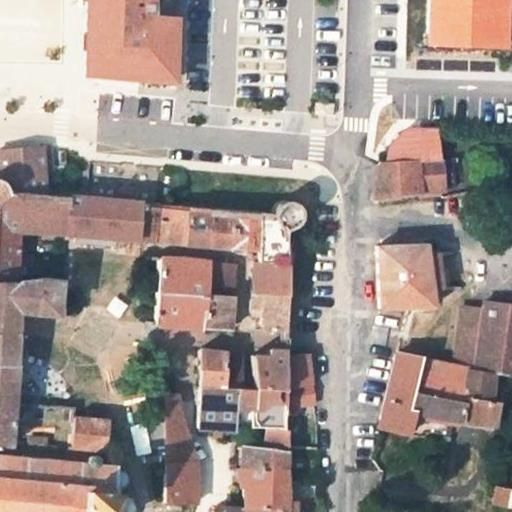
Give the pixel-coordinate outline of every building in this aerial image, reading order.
[(158,0),(87,0),(86,78),(178,81),(180,17),(158,17),(158,0)] [(506,0),(423,0),(422,39),(506,42),(506,0)] [(333,95),(313,94),(312,109),(333,109),(333,95)] [(382,160),(383,161),(437,156),(435,129),(404,128),(393,140),(388,145),(385,151),(383,157),(382,160)] [(63,232),(67,195),(41,193),(41,185),(38,185),(39,156),(39,145),(0,150),(0,279),(12,280),(14,228),(48,230),(63,232)] [(41,185),(52,186),(52,155),(39,156),(38,185),(41,185)] [(440,189),(437,156),(383,161),(382,160),(378,162),(374,168),(369,199),(440,189)] [(155,202),(67,195),(63,232),(152,238),(155,202)] [(268,211),(258,210),(255,246),(255,260),(284,261),(283,229),(287,227),(291,225),(294,221),(295,217),(296,216),(296,214),(296,213),(295,209),(293,205),(291,202),(287,200),(283,198),(279,199),(275,200),(271,203),(269,206),(268,211)] [(152,238),(182,241),(185,205),(181,204),(155,202),(152,238)] [(208,206),(185,205),(182,241),(204,243),(208,206)] [(232,208),(208,206),(204,243),(229,245),(232,208)] [(258,210),(232,208),(229,245),(255,246),(258,210)] [(426,253),(426,243),(374,245),(376,306),(405,305),(412,305),(428,304),(428,297),(429,296),(431,295),(428,253),(426,253)] [(153,322),(199,327),(202,293),(206,259),(157,256),(153,322)] [(231,262),(206,259),(202,293),(228,295),(231,262)] [(285,293),(284,261),(255,260),(250,260),(249,291),(285,293)] [(61,280),(46,279),(31,277),(16,279),(14,309),(28,311),(61,314),(64,280),(61,280)] [(14,309),(16,279),(12,280),(0,279),(0,331),(12,333),(12,326),(13,315),(14,309)] [(282,333),(283,324),(285,293),(249,291),(248,313),(259,314),(258,326),(269,327),(269,332),(282,333)] [(225,329),(228,295),(202,293),(199,327),(225,329)] [(511,309),(498,306),(483,303),(482,311),(461,307),(455,365),(490,371),(511,375),(511,309)] [(428,312),(428,304),(412,305),(412,312),(428,312)] [(12,365),(9,365),(12,333),(0,331),(0,444),(6,445),(9,406),(12,365)] [(265,355),(248,354),(250,389),(251,430),(264,431),(282,432),(282,407),(281,357),(281,348),(265,348),(265,355)] [(194,386),(197,387),(233,388),(238,389),(240,353),(196,349),(194,386)] [(490,371),(455,365),(393,352),(379,412),(375,426),(405,433),(411,411),(491,425),(495,400),(487,398),(490,371)] [(304,353),(281,357),(282,407),(311,403),(304,353)] [(173,384),(164,383),(163,394),(173,394),(173,384)] [(219,429),(232,429),(233,388),(197,387),(194,427),(212,428),(211,435),(219,435),(219,429)] [(238,389),(233,388),(232,429),(251,430),(250,389),(238,389)] [(168,452),(169,461),(192,459),(182,430),(173,394),(163,394),(162,451),(168,452)] [(94,464),(96,447),(103,448),(106,419),(71,416),(69,451),(44,449),(27,447),(6,445),(0,444),(0,511),(126,511),(127,510),(128,504),(126,497),(124,494),(121,492),(109,490),(110,486),(113,485),(116,484),(119,481),(120,478),(120,474),(118,471),(116,469),(111,468),(111,465),(94,464)] [(256,445),(241,444),(241,452),(241,458),(242,466),(252,466),(267,466),(283,468),(283,444),(282,432),(264,431),(263,441),(256,441),(256,445)] [(27,447),(44,449),(44,441),(27,440),(27,447)] [(195,480),(192,459),(169,461),(162,461),(162,501),(193,501),(195,480)] [(242,466),(242,485),(283,487),(283,480),(283,468),(267,466),(252,466),(242,466)] [(283,487),(283,501),(317,501),(316,483),(283,480),(283,487)] [(283,501),(283,487),(242,485),(243,506),(284,509),(283,501)] [(493,505),(511,509),(511,490),(497,487),(493,505)]
